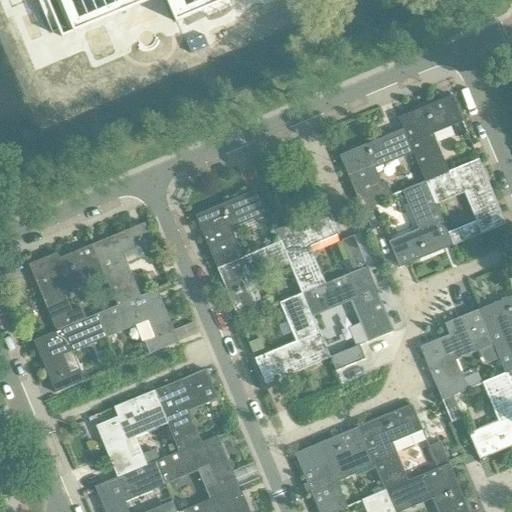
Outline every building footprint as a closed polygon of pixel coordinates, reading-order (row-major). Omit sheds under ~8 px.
[(29,0),(30,1),(32,0),(46,0),(59,31),(62,38),(152,0),(166,0),(167,1),(176,23),(177,22),(184,19),(230,0),(29,0)] [(414,153),(413,153),(425,182),(427,183),(450,173),(449,172),(434,135),(463,123),(452,97),(398,119),(403,130),(404,130),(414,153)] [(362,210),(373,205),(392,197),(386,182),(382,184),(376,169),(413,153),(414,153),(404,130),(403,130),(339,156),(362,210)] [(450,173),(427,183),(435,205),(464,193),(476,222),(447,234),(453,246),(505,225),(478,160),(449,172),(450,173)] [(418,230),(389,242),(399,268),(453,246),(447,234),(435,205),(427,183),(425,182),(403,192),(418,230)] [(195,216),(217,269),(243,258),(231,230),(270,213),(260,189),(195,216)] [(362,210),(370,231),(382,226),(373,205),(362,210)] [(290,266),(289,267),(300,295),(303,295),(328,285),(327,284),(312,247),(340,235),(329,209),(276,231),(280,242),(281,243),(290,266)] [(115,239),(114,236),(92,246),(106,278),(118,307),(141,297),(135,283),(130,285),(118,257),(141,248),(145,258),(157,253),(145,224),(133,229),(134,231),(115,239)] [(341,242),(354,273),(367,267),(378,262),(366,232),(341,242)] [(243,258),(217,269),(239,322),(264,311),(252,282),(289,267),(290,266),(281,243),(280,242),(243,258)] [(58,253),(29,265),(45,303),(47,302),(55,320),(52,321),(57,332),(57,333),(86,321),(81,309),(72,313),(62,290),(91,278),(93,283),(106,278),(92,246),(67,256),(60,259),(58,253)] [(351,302),(368,342),(394,331),(367,267),(354,273),(327,284),(328,285),(303,295),(313,318),(351,302)] [(141,297),(118,307),(97,316),(106,338),(119,332),(117,327),(145,315),(154,338),(144,342),(149,355),(179,342),(173,330),(171,331),(163,314),(167,313),(160,298),(158,299),(154,292),(141,297)] [(313,318),(303,295),(300,295),(279,303),(295,342),(255,359),(266,385),(330,359),(313,318)] [(511,297),(480,310),(484,321),(494,345),(493,345),(505,374),(506,375),(511,371),(511,297)] [(456,361),(493,345),(494,345),(480,310),(444,325),(449,336),(419,348),(442,402),(454,397),(468,391),(456,361)] [(89,339),(91,344),(106,338),(97,316),(86,321),(57,333),(57,332),(36,341),(39,348),(37,349),(43,364),(47,363),(54,380),(51,382),(56,394),(84,382),(79,370),(70,373),(60,350),(89,339)] [(365,360),(359,346),(330,359),(335,372),(365,360)] [(195,429),(190,431),(183,414),(218,399),(206,370),(194,375),(195,378),(176,386),(175,383),(161,388),(163,391),(156,394),(168,423),(179,453),(201,444),(195,429)] [(511,390),(506,375),(505,374),(483,383),(499,422),(469,434),(480,460),(511,446),(511,390)] [(117,477),(118,477),(118,478),(146,466),(142,455),(133,458),(124,436),(151,425),(153,429),(168,423),(156,394),(154,395),(153,392),(117,406),(121,417),(99,426),(102,434),(100,435),(106,449),(108,448),(115,466),(113,467),(117,477)] [(442,402),(451,424),(463,419),(454,397),(442,402)] [(374,467),(382,487),(385,493),(387,493),(409,484),(409,482),(393,444),(422,432),(411,405),(358,428),(362,439),(363,438),(373,463),(372,463),(374,467)] [(358,428),(295,454),(318,511),(338,511),(347,508),(337,482),(374,467),(372,463),(373,463),(363,438),(362,439),(358,428)] [(219,445),(215,438),(201,444),(179,453),(156,462),(165,484),(180,478),(178,473),(206,461),(215,484),(206,488),(211,499),(212,499),(237,489),(239,488),(234,476),(232,477),(225,460),(227,459),(221,444),(219,445)] [(440,443),(428,448),(437,471),(449,466),(440,443)] [(118,478),(97,487),(101,494),(99,495),(104,509),(107,508),(108,511),(156,511),(155,509),(148,511),(128,511),(121,496),(150,484),(152,489),(165,484),(156,462),(146,466),(118,478)] [(439,511),(468,511),(449,466),(437,471),(409,482),(409,484),(387,493),(394,511),(402,511),(434,499),(439,511)] [(240,497),(237,489),(212,499),(211,499),(190,508),(180,511),(245,511),(248,510),(243,496),(240,497)] [(393,511),(385,493),(364,501),(364,502),(363,503),(366,511),(393,511)] [(181,500),(174,503),(177,511),(180,511),(190,508),(187,502),(181,500)]
